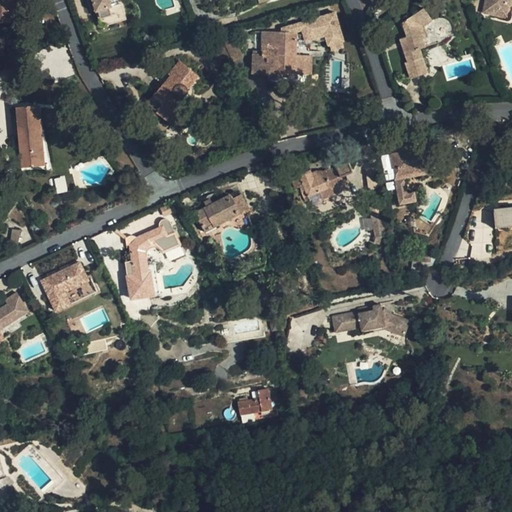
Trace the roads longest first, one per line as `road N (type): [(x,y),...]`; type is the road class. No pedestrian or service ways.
road 1 (residential): [(163,193),(284,149),(395,124)]
road 2 (residential): [(163,193),(89,73),(63,0)]
road 3 (residential): [(0,272),(163,193)]
road 4 (residential): [(441,281),(499,113)]
road 5 (residential): [(352,0),(395,124)]
